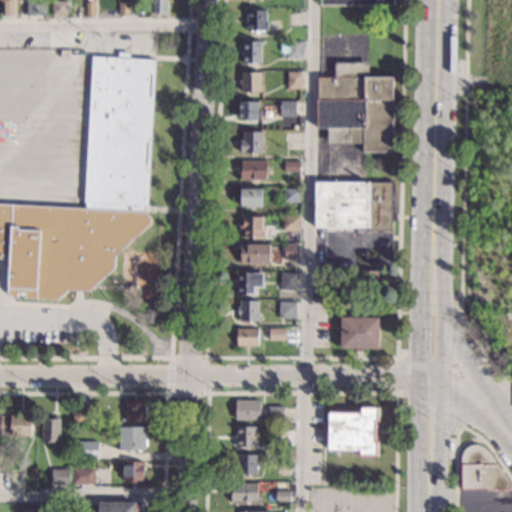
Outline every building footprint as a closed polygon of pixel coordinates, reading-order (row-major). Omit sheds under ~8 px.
[(14,0),(14,16),(0,16),(0,0),(14,0)] [(45,15),(44,0),(26,0),(27,15),(45,15)] [(165,0),(165,14),(150,14),(150,0),(165,0)] [(66,17),(51,17),(51,1),(67,2),(66,17)] [(27,16),(18,16),(18,4),(27,4),(27,16)] [(127,17),(118,17),(118,5),(128,5),(127,17)] [(264,23),(266,23),(266,32),(258,31),(257,35),(252,35),(253,32),(245,32),(245,25),(243,25),(243,19),(245,19),(245,11),(264,11),(264,23)] [(260,64),(242,64),(242,56),(239,56),(239,52),(242,52),(242,42),(261,43),(260,64)] [(301,42),(301,58),(286,57),(287,52),(280,52),(280,42),(301,42)] [(128,53),(128,59),(154,60),(147,206),(143,206),(143,209),(143,212),(145,212),(150,218),(149,225),(114,256),(113,270),(96,284),(88,291),(78,291),(67,291),(55,301),(12,298),(7,292),(9,260),(0,259),(0,203),(85,209),(93,57),(118,58),(118,53),(128,53)] [(367,77),(390,78),(389,153),(361,152),(361,145),(325,144),(325,129),(317,129),(318,79),(333,79),(334,63),(367,64),(367,77)] [(259,86),(260,86),(261,93),(240,93),(240,74),(258,73),(259,86)] [(300,90),(286,89),(286,73),(301,74),(300,90)] [(259,121),(238,120),(238,103),(259,103),(259,121)] [(294,117),(282,117),(283,103),(294,103),(294,117)] [(296,128),(296,117),(280,116),(280,127),(296,128)] [(261,154),(239,153),(239,141),(241,141),(241,133),(261,133),(261,154)] [(265,181),(238,181),(238,167),(240,167),(240,162),(265,162),(265,181)] [(299,173),(283,172),(283,162),(299,163),(299,173)] [(397,221),(391,221),(391,233),(366,233),(366,228),(315,228),(316,183),(393,183),(397,221)] [(260,207),(257,207),(257,209),(243,209),(243,206),(239,206),(239,190),(261,190),(260,207)] [(297,204),(282,203),(282,190),(298,191),(297,204)] [(298,233),(281,232),(281,216),(299,216),(298,233)] [(260,240),(252,240),(252,238),(240,238),(240,232),(238,232),(238,223),(242,223),(242,218),(260,218),(260,240)] [(269,245),(269,263),(262,263),(262,266),(248,265),(238,264),(239,260),(237,260),(237,253),(239,253),(239,244),(269,245)] [(297,260),(283,260),(283,246),(297,247),(297,260)] [(254,275),(263,275),(263,287),(254,287),(254,294),(235,294),(235,271),(254,271),(254,275)] [(332,282),(316,282),(316,271),(318,271),(332,271),(332,282)] [(377,280),(379,280),(379,285),(376,285),(376,292),(357,292),(356,285),(354,286),(354,283),(358,283),(358,272),(377,272),(377,280)] [(295,291),(279,291),(279,273),(295,274),(295,291)] [(257,322),(238,321),(238,316),(235,316),(235,314),(232,314),(232,310),(235,310),(235,309),(239,309),(239,302),(257,302),(257,322)] [(296,319),(279,319),(279,302),(296,302),(296,319)] [(376,350),(361,350),(361,353),(352,352),(352,349),(340,349),(340,318),(377,319),(376,350)] [(256,347),(246,347),(246,351),(242,351),(242,347),(235,347),(236,330),(256,330),(256,347)] [(285,342),(268,342),(268,330),(285,330),(285,342)] [(143,422),(124,422),(124,401),(134,401),(143,401),(143,422)] [(259,410),(266,410),(266,407),(282,407),(282,418),(267,418),(267,420),(234,420),(234,402),(259,402),(259,410)] [(377,421),(374,421),(373,443),(376,443),(376,457),(358,457),(358,451),(338,451),(338,457),(332,457),(332,450),(328,450),(328,414),(359,414),(359,407),(377,408),(377,421)] [(87,425),(70,424),(71,409),(85,409),(87,409),(87,425)] [(28,417),(30,417),(30,437),(9,436),(9,416),(18,416),(18,414),(28,414),(28,417)] [(57,443),(41,443),(41,419),(58,419),(57,443)] [(254,428),(253,439),(255,439),(255,448),(234,447),(235,427),(254,428)] [(143,450),(120,450),(120,428),(144,429),(143,450)] [(97,443),(97,460),(76,459),(76,442),(97,443)] [(483,448),(495,464),(509,485),(509,489),(461,490),(461,456),(462,452),(467,447),(477,445),(483,448)] [(289,466),(274,465),(275,455),(289,456),(289,466)] [(254,476),(249,476),(249,478),(245,478),(245,476),(236,475),(236,468),(234,468),(234,461),(237,462),(237,456),(255,456),(254,476)] [(141,481),(121,480),(122,463),(141,464),(141,481)] [(93,485),(72,484),(72,469),(93,470),(93,485)] [(68,485),(50,484),(51,471),(69,471),(68,485)] [(255,503),(229,502),(229,485),(255,485),(255,503)] [(288,502),(275,502),(275,492),(288,492),(288,502)] [(134,511),(97,511),(98,503),(134,504),(134,511)]
